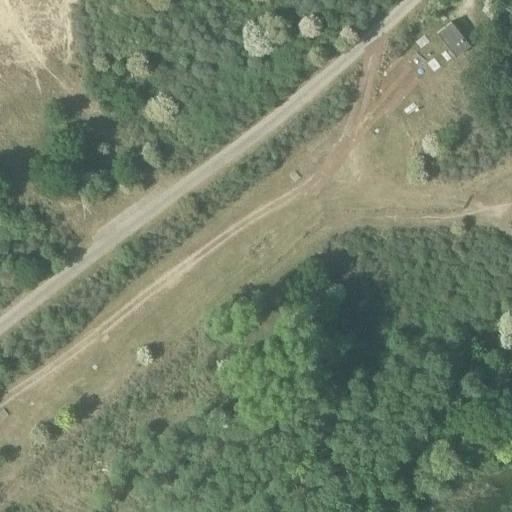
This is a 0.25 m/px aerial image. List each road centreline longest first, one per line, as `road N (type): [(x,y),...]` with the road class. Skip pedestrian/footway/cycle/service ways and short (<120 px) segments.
road 1 (track): [(0,407),(306,184),(350,125),(374,33)]
road 2 (track): [(162,199),(374,33)]
road 3 (track): [(0,325),(162,199)]
